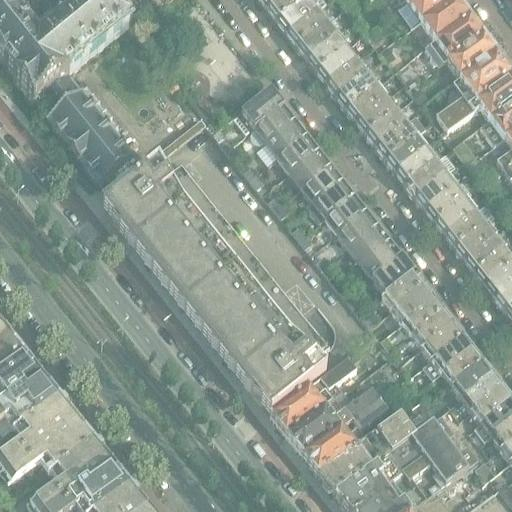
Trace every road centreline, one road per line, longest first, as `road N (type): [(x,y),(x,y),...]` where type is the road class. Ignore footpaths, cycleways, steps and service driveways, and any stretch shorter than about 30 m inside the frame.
road 1 (residential): [(223,0),(349,169),(511,365)]
road 2 (secondary): [(289,511),(0,147)]
road 3 (secondary): [(0,257),(208,511)]
